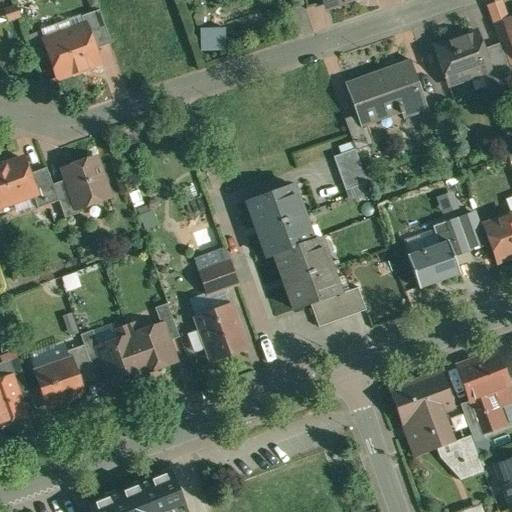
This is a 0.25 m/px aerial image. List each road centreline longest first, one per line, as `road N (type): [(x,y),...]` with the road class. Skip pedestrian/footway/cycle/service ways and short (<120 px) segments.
road 1 (residential): [(461,0),(100,119),(73,124),(0,111)]
road 2 (residential): [(0,498),(350,367)]
road 3 (residential): [(350,367),(511,305)]
road 4 (residential): [(350,367),(401,511)]
